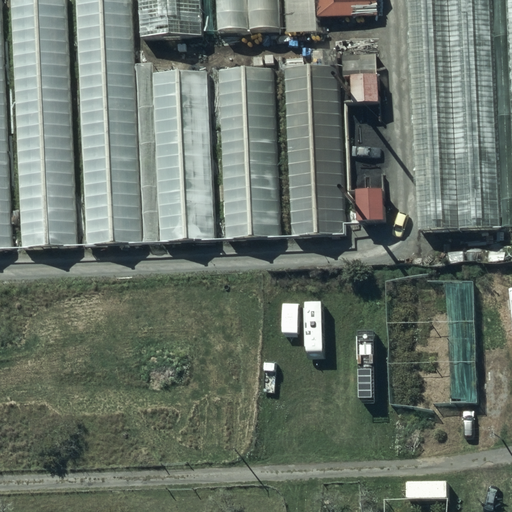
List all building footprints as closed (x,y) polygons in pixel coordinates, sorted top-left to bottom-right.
[(1,0),(0,0),(0,250),(13,250),(1,0)] [(68,0),(11,0),(23,247),(80,245),(68,0)] [(133,0),(77,0),(88,246),(145,243),(133,0)] [(201,0),(139,0),(141,36),(203,33),(201,0)] [(281,0),(215,0),(216,32),(283,29),(281,0)] [(286,0),(288,34),(320,32),(317,0),(286,0)] [(318,0),(319,18),(372,15),(372,12),(379,12),(378,0),(318,0)] [(491,0),(410,0),(420,227),(501,223),(491,0)] [(378,54),(345,55),(345,75),(355,75),(355,103),(382,102),(381,73),(379,73),(378,54)] [(341,66),(286,68),(292,238),(347,236),(341,66)] [(278,68),(221,70),(226,238),(283,236),(278,68)] [(211,73),(154,74),(159,244),(216,243),(211,73)] [(387,189),(359,189),(360,221),(388,221),(387,189)]
